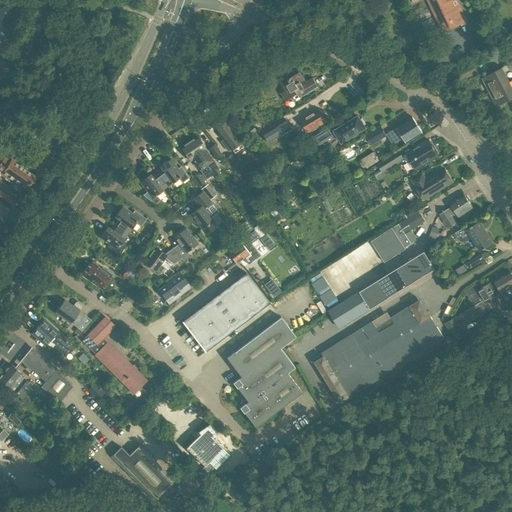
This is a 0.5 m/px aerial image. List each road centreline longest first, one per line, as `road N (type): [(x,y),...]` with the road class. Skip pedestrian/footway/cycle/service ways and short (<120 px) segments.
road 1 (primary): [(0,311),(110,152),(189,0)]
road 2 (primary): [(165,0),(101,142),(0,286)]
road 3 (unclassified): [(475,155),(445,113),(404,84),(249,10)]
road 4 (unclassified): [(110,183),(156,116),(249,10)]
road 5 (unknown): [(12,325),(65,367),(103,425),(146,445),(166,465)]
road 6 (unclassified): [(0,343),(110,183)]
